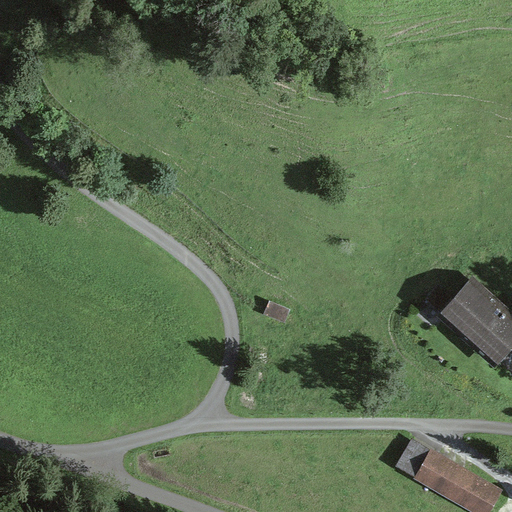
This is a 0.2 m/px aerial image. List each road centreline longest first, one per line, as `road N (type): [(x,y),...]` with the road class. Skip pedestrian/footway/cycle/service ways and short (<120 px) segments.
road 1 (track): [(203,425),(231,355),(224,298),(192,261),(75,177),(0,101)]
road 2 (track): [(511,429),(203,425)]
road 3 (track): [(208,511),(62,454)]
road 4 (track): [(203,425),(62,454)]
